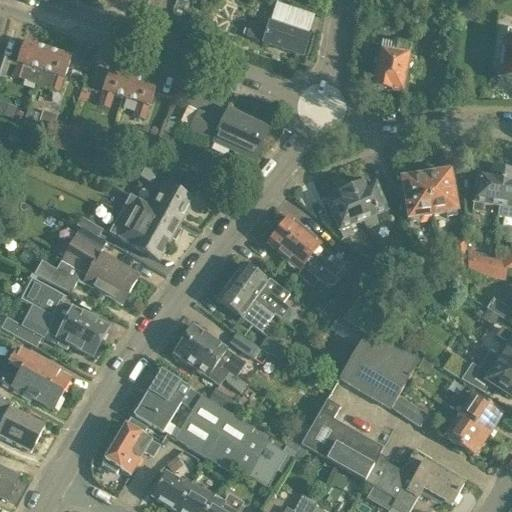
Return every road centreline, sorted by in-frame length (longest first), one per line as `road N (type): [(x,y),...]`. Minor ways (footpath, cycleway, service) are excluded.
road 1 (residential): [(54,479),(320,107)]
road 2 (residential): [(29,0),(320,107)]
road 3 (residential): [(511,125),(382,127),(320,107)]
